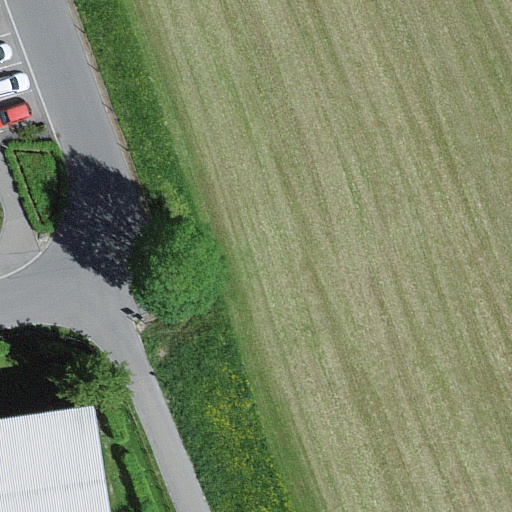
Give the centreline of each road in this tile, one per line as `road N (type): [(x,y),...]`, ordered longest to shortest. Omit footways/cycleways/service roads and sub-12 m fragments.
road 1 (residential): [(23,0),(104,204),(85,270)]
road 2 (residential): [(85,270),(196,511)]
